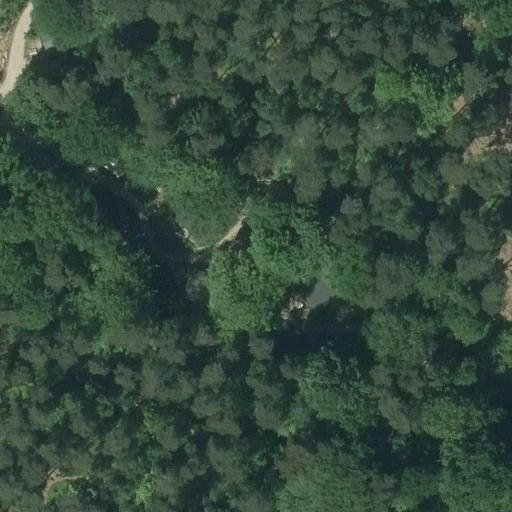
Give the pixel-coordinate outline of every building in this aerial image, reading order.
[(201,196),(177,215),(200,242),(223,223),(201,196)] [(90,227),(123,240),(132,217),(98,204),(90,227)] [(260,269),(270,246),(237,233),(228,256),(260,269)] [(298,280),(319,309),(339,294),(318,266),(298,280)] [(192,267),(183,290),(217,302),(225,279),(192,267)] [(400,369),(424,345),(405,326),(382,351),(400,369)] [(323,339),(321,363),(357,365),(358,341),(323,339)]
